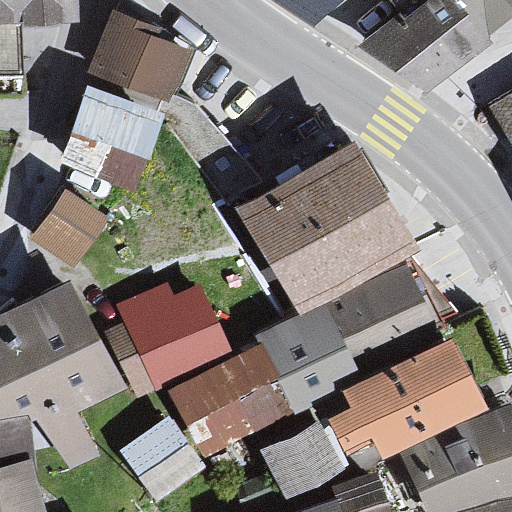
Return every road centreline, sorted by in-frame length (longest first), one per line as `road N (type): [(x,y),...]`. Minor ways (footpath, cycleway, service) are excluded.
road 1 (secondary): [(213,0),(287,58),(414,136),(511,234)]
road 2 (unclassified): [(0,258),(47,148),(89,0)]
